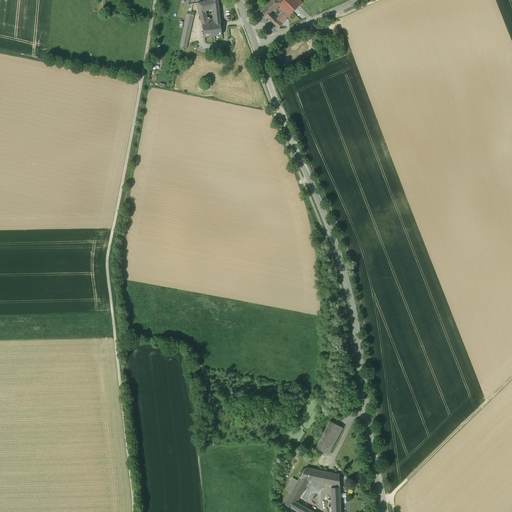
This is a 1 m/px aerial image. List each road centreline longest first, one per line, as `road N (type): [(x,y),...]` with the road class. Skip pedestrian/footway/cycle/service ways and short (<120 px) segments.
road 1 (tertiary): [(385,511),(347,286),(255,45)]
road 2 (track): [(140,80),(106,261),(132,511)]
road 3 (track): [(383,501),(511,377)]
road 4 (track): [(0,52),(140,80)]
